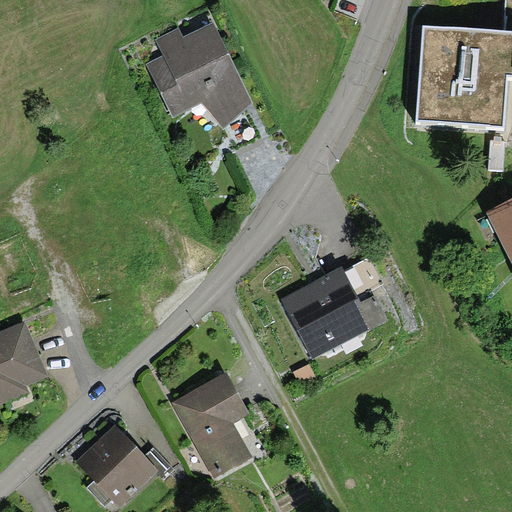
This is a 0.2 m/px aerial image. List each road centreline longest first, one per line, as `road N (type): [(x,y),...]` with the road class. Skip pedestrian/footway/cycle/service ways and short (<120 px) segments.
road 1 (residential): [(0,492),(219,280),(332,133),(392,0)]
road 2 (track): [(340,511),(219,280)]
